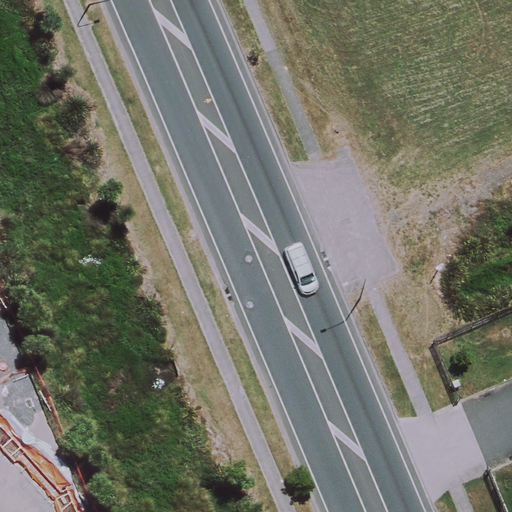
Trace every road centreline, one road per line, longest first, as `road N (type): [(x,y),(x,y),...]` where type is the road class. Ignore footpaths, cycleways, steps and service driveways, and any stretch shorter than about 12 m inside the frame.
road 1 (secondary): [(163,0),(377,511)]
road 2 (track): [(279,277),(511,188)]
